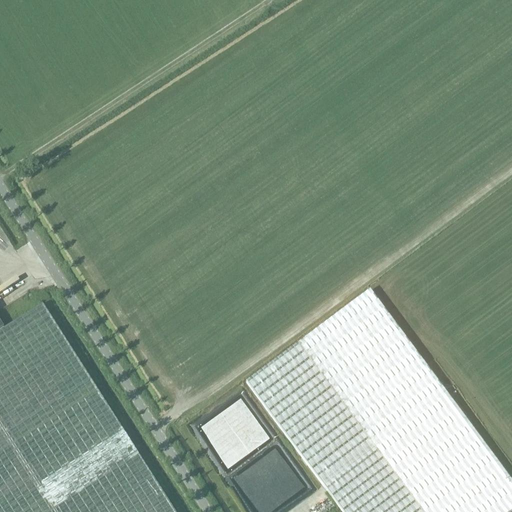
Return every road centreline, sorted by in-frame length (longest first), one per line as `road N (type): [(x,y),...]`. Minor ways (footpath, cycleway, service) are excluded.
road 1 (track): [(511,168),(156,428)]
road 2 (unclassified): [(209,511),(0,184)]
road 3 (track): [(1,175),(268,0)]
